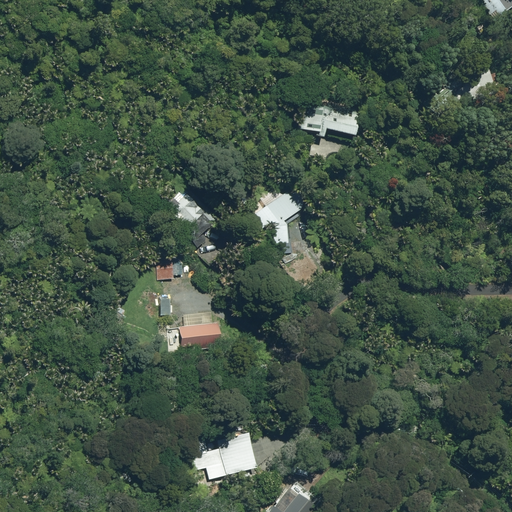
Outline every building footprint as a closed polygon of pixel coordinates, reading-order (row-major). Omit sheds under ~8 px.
[(511,0),(479,0),(494,21),(511,8),(511,0)] [(472,99),(474,104),(495,95),(485,71),(476,74),(478,80),(454,90),(460,103),(472,99)] [(437,97),(437,112),(451,112),(450,96),(437,97)] [(318,136),(326,138),(327,135),(353,142),(361,111),(306,97),(298,129),(319,134),(318,136)] [(275,244),(276,254),(293,253),(293,243),(291,243),(289,226),(286,221),(303,209),(305,198),(298,190),(291,196),(288,191),(252,218),(261,231),(273,223),(276,226),(276,233),(273,233),(273,244),(275,244)] [(170,193),(160,202),(199,248),(207,241),(203,236),(214,226),(185,192),(175,200),(170,193)] [(174,255),(174,249),(157,249),(158,280),(175,280),(175,276),(184,275),(183,255),(174,255)] [(173,299),(161,298),(160,315),(172,316),(173,299)] [(180,328),(183,351),(222,348),(220,324),(180,328)] [(252,435),(190,448),(195,471),(207,469),(210,481),(260,469),(252,435)] [(270,511),(316,511),(320,508),(293,486),(270,511)]
